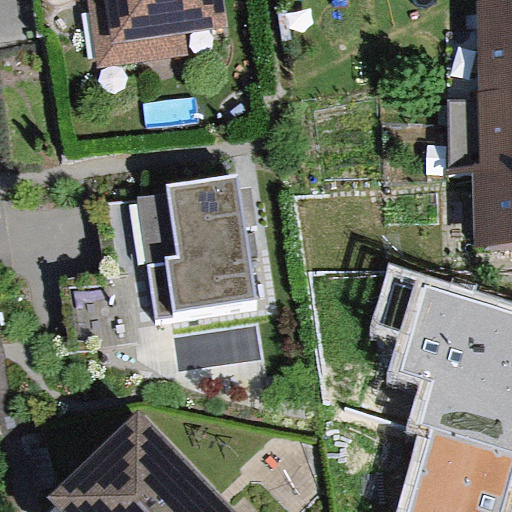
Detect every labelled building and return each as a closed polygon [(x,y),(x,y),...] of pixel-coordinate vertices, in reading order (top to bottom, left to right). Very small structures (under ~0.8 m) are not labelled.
[(231,36),(226,0),(105,0),(106,2),(89,4),(98,71),(189,58),(187,42),(231,36)] [(475,256),(511,255),(511,0),(479,0),(481,105),(450,106),(452,175),(473,175),(475,256)] [(260,310),(242,186),(96,208),(106,279),(152,273),(159,324),(260,310)] [(511,363),(511,314),(427,290),(403,370),(438,380),(425,424),(437,427),(412,511),(497,511),(511,463),(511,368),(511,363)] [(228,511),(138,418),(54,497),(68,511),(228,511)]
